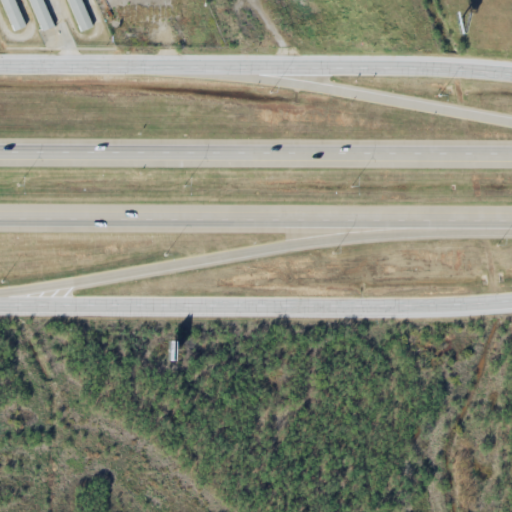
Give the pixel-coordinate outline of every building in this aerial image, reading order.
[(3,0),(14,25),(27,19),(18,0),(3,0)] [(25,0),(38,32),(51,27),(40,0),(25,0)] [(32,0),(43,23),(56,17),(48,0),(32,0)] [(77,0),(63,0),(76,33),(88,28),(77,0)] [(70,0),(81,24),(94,18),(86,0),(70,0)]
